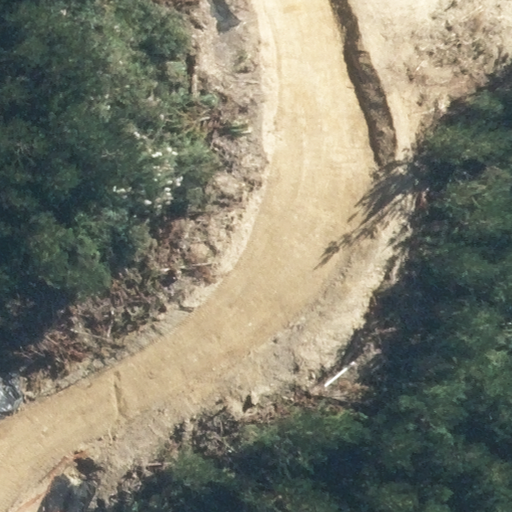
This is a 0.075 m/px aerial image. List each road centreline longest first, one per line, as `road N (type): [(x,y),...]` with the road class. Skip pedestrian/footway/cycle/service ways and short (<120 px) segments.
road 1 (trunk): [(5,511),(273,150),(369,0)]
road 2 (trunk): [(476,0),(200,418),(124,511)]
